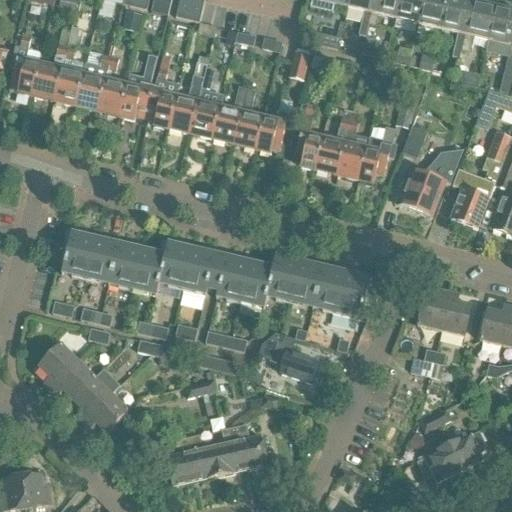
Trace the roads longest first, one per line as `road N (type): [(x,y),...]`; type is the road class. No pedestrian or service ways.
road 1 (residential): [(400,257),(50,170)]
road 2 (residential): [(293,511),(378,328),(400,257)]
road 3 (residential): [(0,377),(50,170)]
road 4 (residential): [(130,511),(44,425),(0,405)]
